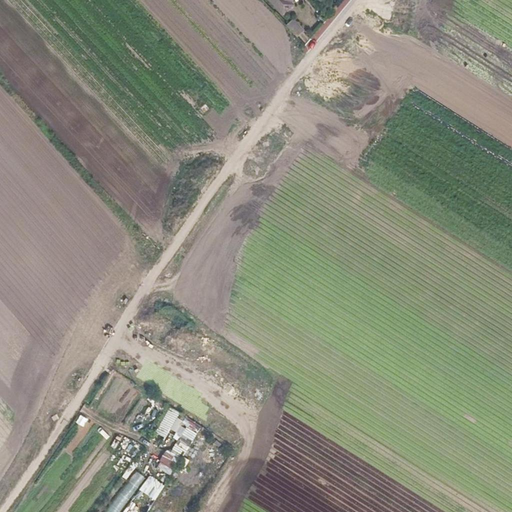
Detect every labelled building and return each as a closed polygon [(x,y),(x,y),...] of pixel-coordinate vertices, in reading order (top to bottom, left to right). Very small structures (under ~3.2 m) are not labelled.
[(268,0),(269,0),(287,20),(298,10),(291,2),(293,0),(268,0)] [(308,36),(297,25),(291,30),(302,42),(308,36)] [(198,425),(179,417),(181,412),(169,407),(157,433),(165,437),(161,447),(166,449),(158,468),(176,476),(198,425)] [(129,482),(138,488),(144,477),(135,472),(129,482)] [(150,475),(141,490),(156,500),(166,485),(150,475)] [(123,511),(133,511),(136,507),(129,503),(123,511)]
